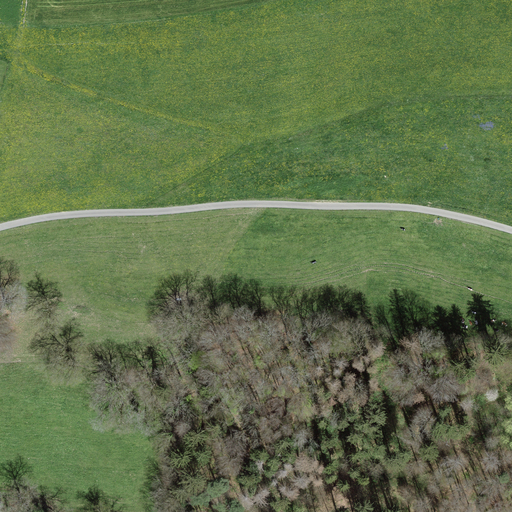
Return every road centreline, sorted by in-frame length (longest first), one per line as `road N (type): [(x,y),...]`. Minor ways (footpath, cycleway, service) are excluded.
road 1 (track): [(0,227),(89,213),(279,204),(427,210),(511,230)]
road 2 (track): [(23,0),(17,53),(38,73),(238,139),(231,153),(125,212)]
